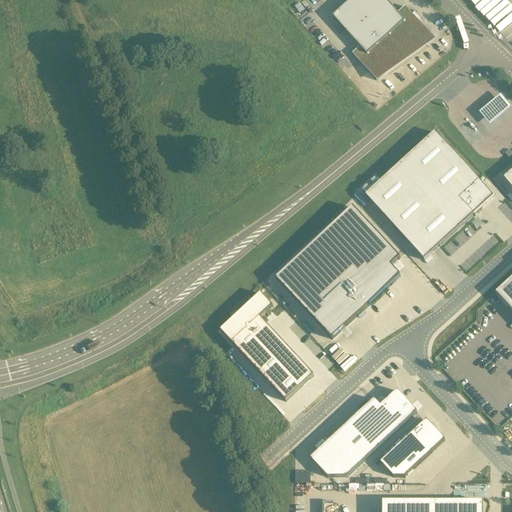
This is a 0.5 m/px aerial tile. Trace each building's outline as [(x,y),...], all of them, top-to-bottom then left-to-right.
[(398,14),(385,0),(352,0),(333,18),(360,48),(352,55),(376,81),(429,34),(419,23),(421,20),(419,21),(414,15),(415,13),(412,15),(405,7),(398,14)] [(501,98),(480,115),(490,127),(510,110),(501,98)] [(382,182),(365,197),(424,262),(494,198),(481,183),(435,133),(382,182)] [(353,208),(276,280),(332,341),(400,277),(391,267),(400,259),(353,208)] [(511,279),(496,294),(511,312),(511,279)] [(253,302),(221,332),(286,402),(300,390),(314,377),(284,345),(261,320),(264,317),(273,308),(261,295),(253,302)] [(375,400),(310,460),(328,478),(347,478),(418,413),(397,391),(381,407),(375,400)] [(414,433),(380,464),(394,478),(405,478),(432,453),(445,441),(427,421),(414,433)] [(483,511),(484,503),(443,503),(443,511),(423,511),(424,503),(383,503),(383,511),(483,511)]
